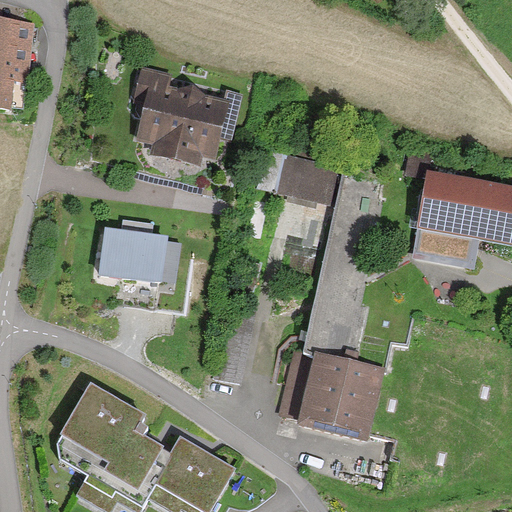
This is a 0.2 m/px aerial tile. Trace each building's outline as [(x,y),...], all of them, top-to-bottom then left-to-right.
[(29,82),(35,24),(0,19),(0,108),(12,110),(12,107),(23,108),(25,82),(29,82)] [(146,105),(137,141),(152,145),(149,155),(201,168),(204,157),(214,160),(220,138),(229,99),(226,99),(204,94),(194,84),(179,88),(169,86),(172,74),(143,67),(135,102),(146,105)] [(229,99),(220,138),(232,140),(243,95),(228,91),(226,99),(229,99)] [(277,192),(337,205),(344,172),(345,166),(286,153),(277,192)] [(386,179),(344,172),(337,205),(305,355),(314,357),(316,351),(354,361),(367,307),(362,306),(386,179)] [(511,185),(427,172),(412,257),(474,267),(479,237),(511,242),(511,185)] [(105,227),(98,273),(121,277),(117,301),(156,308),(160,281),(175,284),(182,243),(168,241),(169,236),(152,233),(153,224),(124,220),(122,230),(105,227)] [(214,379),(242,384),(256,314),(228,308),(214,379)] [(314,357),(305,355),(295,352),(279,417),(299,421),(298,425),(368,442),(384,368),(354,361),(316,351),(314,357)] [(147,415),(91,381),(60,432),(64,434),(58,445),(61,459),(89,475),(77,494),(108,511),(112,511),(118,502),(137,511),(140,511),(150,498),(174,511),(179,511),(182,508),(188,511),(209,511),(236,469),(182,436),(172,451),(143,433),(148,425),(142,421),(147,415)]
